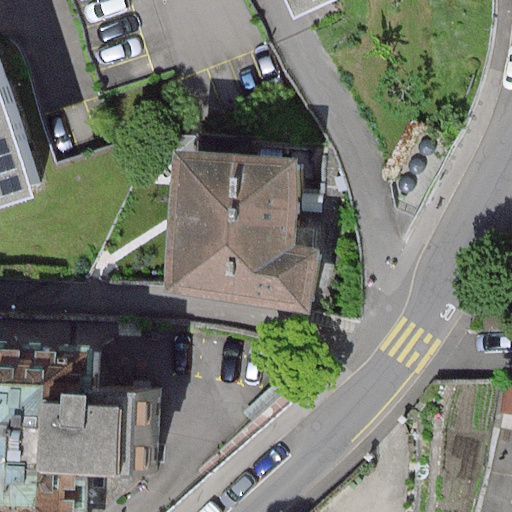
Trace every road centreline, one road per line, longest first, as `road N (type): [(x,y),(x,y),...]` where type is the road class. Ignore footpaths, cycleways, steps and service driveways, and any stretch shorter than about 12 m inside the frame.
road 1 (residential): [(278,0),(361,166),(395,275),(428,313)]
road 2 (residential): [(398,356),(245,511)]
road 3 (residential): [(511,155),(428,313)]
